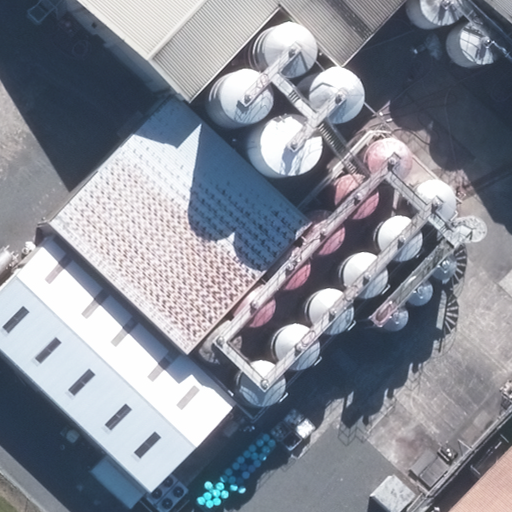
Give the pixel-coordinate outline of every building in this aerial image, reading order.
[(0,298),(0,339),(161,491),(244,402),(191,351),(311,223),(180,99),(269,5),(339,72),(407,0),(65,0),(168,96),(45,224),(58,236),(0,298)] [(511,0),(474,0),(511,36),(511,0)] [(0,125),(0,129),(50,173),(61,160),(82,179),(123,132),(11,34),(0,46),(0,100),(12,111),(0,125)] [(253,388),(304,433),(370,360),(320,315),(253,388)] [(511,511),(511,454),(500,442),(462,482),(493,511),(511,511)] [(371,497),(387,511),(397,511),(415,494),(393,474),(371,497)] [(493,511),(462,482),(431,511),(493,511)]
